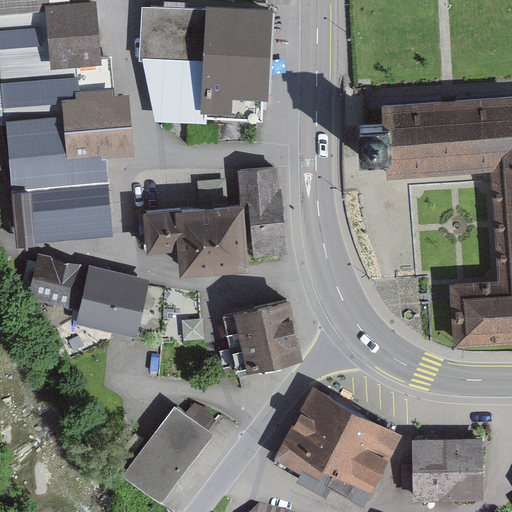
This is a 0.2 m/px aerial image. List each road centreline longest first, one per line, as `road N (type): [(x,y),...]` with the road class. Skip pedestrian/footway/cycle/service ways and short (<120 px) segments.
road 1 (primary): [(359,328),(330,270),(319,220),(317,0)]
road 2 (tertiary): [(359,328),(308,371),(195,511)]
road 3 (primary): [(511,381),(426,373),(359,328)]
